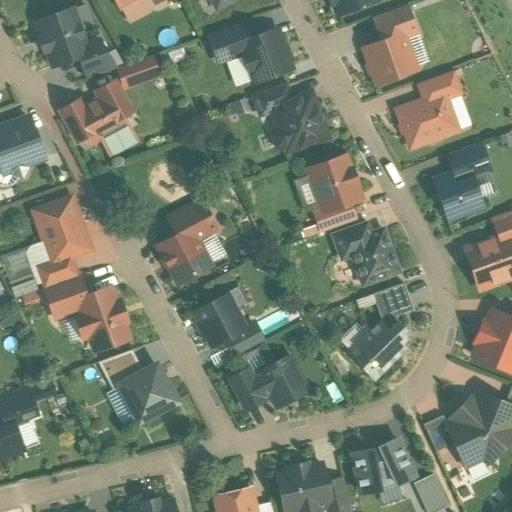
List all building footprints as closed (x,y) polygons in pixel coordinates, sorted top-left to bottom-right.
[(115,0),(120,10),(138,0),(115,0)] [(212,0),(217,9),(233,0),(212,0)] [(329,0),(331,4),(334,3),(338,15),(341,14),(344,16),(356,11),(358,8),(376,2),(375,0),(329,0)] [(407,7),(373,19),(380,37),(401,30),(404,40),(417,35),(407,7)] [(73,10),(37,23),(42,39),(39,40),(39,41),(41,41),(44,51),(43,52),(43,53),(47,52),(53,67),(79,58),(89,54),(86,46),(73,10)] [(242,24),(208,36),(217,62),(242,53),(239,45),(248,41),(242,24)] [(380,37),(375,39),(377,45),(364,50),(377,85),(415,71),(404,40),(401,30),(380,37)] [(248,41),(239,45),(242,53),(253,84),(290,70),(276,31),(248,41)] [(99,41),(86,46),(89,54),(79,58),(87,80),(116,70),(115,68),(108,55),(99,41)] [(122,64),(115,51),(108,55),(115,68),(122,64)] [(153,56),(118,68),(124,87),(160,75),(153,56)] [(452,72),(418,85),(424,101),(444,94),(446,100),(460,95),(452,72)] [(100,101),(84,110),(80,102),(61,112),(77,142),(85,138),(89,144),(111,133),(112,135),(124,129),(123,126),(126,125),(123,117),(131,113),(115,83),(96,93),(100,101)] [(286,85),(252,97),(259,115),(275,109),(275,107),(292,101),(286,85)] [(424,101),(396,111),(410,149),(428,143),(430,144),(439,141),(440,138),(458,132),(446,100),(444,94),(424,101)] [(292,101),(275,107),(275,109),(282,128),(276,130),(273,136),(277,147),(283,149),(286,148),(287,152),(326,138),(311,95),(292,101)] [(0,129),(0,165),(1,166),(3,173),(11,171),(21,176),(27,165),(43,159),(29,119),(0,129)] [(478,144),(449,155),(450,157),(447,157),(454,174),(468,169),(471,178),(490,172),(480,145),(479,146),(478,144)] [(344,158),(309,171),(313,183),(311,188),(315,198),(319,200),(322,209),(324,213),(349,204),(360,200),(355,187),(357,186),(351,171),(349,172),(344,158)] [(454,174),(434,181),(438,194),(437,196),(440,203),(442,204),(448,221),(450,220),(454,222),(463,218),(465,215),(475,211),(472,203),(479,201),(471,178),(468,169),(454,174)] [(71,199),(34,213),(52,262),(52,263),(71,256),(90,249),(71,199)] [(201,202),(169,219),(178,236),(191,230),(196,239),(215,229),(201,202)] [(349,204),(324,213),(322,209),(314,212),(319,227),(321,234),(355,221),(349,204)] [(511,213),(493,221),(499,239),(509,236),(511,244),(511,213)] [(366,222),(332,234),(341,260),(352,257),(347,243),(370,234),(366,222)] [(319,227),(302,233),(305,240),(321,234),(319,227)] [(178,236),(158,247),(178,284),(211,267),(196,239),(191,230),(178,236)] [(370,234),(347,243),(352,257),(362,286),(399,273),(383,230),(370,234)] [(499,239),(466,251),(479,289),(511,277),(511,244),(509,236),(499,239)] [(71,256),(52,263),(52,262),(47,264),(47,263),(36,267),(44,289),(78,277),(71,256)] [(78,277),(44,289),(55,320),(81,311),(77,301),(86,298),(79,277),(78,277)] [(372,295),(382,321),(380,323),(389,332),(398,323),(395,317),(413,310),(404,284),(372,295)] [(86,298),(77,301),(81,311),(83,317),(76,319),(83,339),(90,336),(95,351),(128,340),(122,324),(126,323),(119,303),(115,305),(109,290),(86,298)] [(218,299),(212,303),(211,305),(194,314),(212,348),(226,340),(245,330),(245,329),(232,305),(227,308),(222,299),(220,300),(218,299)] [(511,317),(511,320),(492,313),(487,326),(483,324),(482,326),(476,341),(475,342),(479,344),(474,357),(511,373),(511,317)] [(405,342),(405,330),(398,323),(389,332),(380,323),(347,355),(374,382),(407,349),(403,345),(405,342)] [(245,330),(226,340),(234,355),(235,358),(263,342),(253,324),(245,329),(245,330)] [(212,348),(206,351),(214,366),(234,355),(226,340),(212,348)] [(131,351),(98,364),(112,391),(120,387),(120,386),(143,373),(131,351)] [(290,357),(258,374),(260,377),(252,381),(262,398),(269,395),(276,408),(308,391),(290,357)] [(143,373),(120,386),(120,387),(139,423),(176,403),(156,366),(143,373)] [(247,371),(230,381),(246,410),(263,401),(262,398),(252,381),(247,371)] [(27,388),(0,398),(0,413),(2,417),(10,414),(13,424),(37,415),(27,388)] [(511,407),(504,404),(477,394),(474,401),(472,400),(470,398),(450,419),(453,421),(454,423),(447,426),(446,426),(454,444),(465,467),(483,459),(488,464),(511,439),(511,407)] [(2,417),(0,417),(0,461),(5,459),(4,457),(23,451),(13,424),(10,414),(2,417)] [(443,416),(423,426),(436,453),(454,444),(446,426),(447,426),(443,416)] [(373,455),(372,451),(352,455),(360,494),(379,490),(379,487),(394,482),(395,485),(414,477),(397,441),(379,449),(380,453),(373,455)] [(290,469),(290,468),(288,469),(288,470),(289,470),(289,473),(278,475),(276,476),(279,485),(282,497),(280,500),(282,510),(285,511),(284,511),(298,511),(299,511),(317,511),(317,508),(327,506),(331,505),(326,484),(322,467),(321,465),(309,468),(308,466),(308,464),(306,464),(306,465),(290,469)] [(433,475),(413,484),(425,511),(437,511),(448,507),(433,475)] [(350,511),(343,480),(326,484),(331,505),(327,506),(328,511),(350,511)] [(249,490),(216,498),(219,511),(254,511),(253,507),(249,490)] [(156,499),(141,503),(140,503),(140,504),(141,507),(128,510),(127,510),(126,510),(126,511),(127,511),(126,511),(176,511),(173,501),(174,501),(173,499),(172,500),(158,503),(158,500),(158,499),(156,499)] [(272,511),(271,503),(253,507),(254,511),(272,511)]
